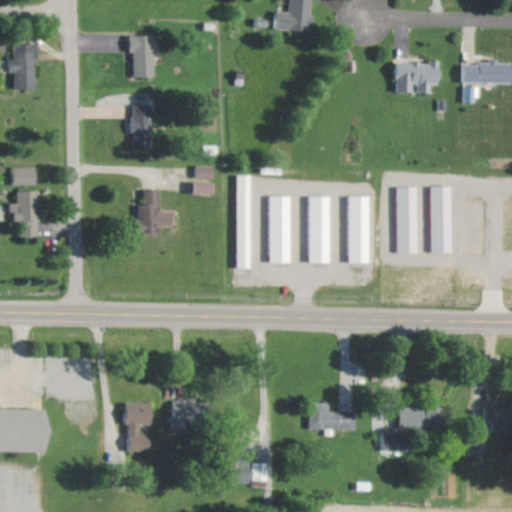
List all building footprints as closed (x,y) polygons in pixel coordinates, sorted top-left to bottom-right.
[(305,0),(283,0),(283,10),(270,10),(269,28),(304,30),(305,0)] [(148,76),(149,35),(122,34),(122,51),(127,51),(127,75),(148,76)] [(33,42),(9,43),(10,59),(3,59),(3,71),(9,71),(9,88),(29,87),(29,58),(33,58),(33,42)] [(388,91),(405,91),(406,83),(412,83),(411,92),(425,92),(425,83),(435,83),(435,60),(424,59),(423,62),(389,61),(388,91)] [(456,81),(507,82),(507,60),(483,60),(483,63),(457,62),(456,81)] [(472,102),(473,86),(459,85),(459,102),(472,102)] [(126,149),(147,149),(146,104),(126,104),(126,149)] [(190,177),(208,177),(208,164),(190,164),(190,177)] [(28,183),(28,166),(5,166),(6,184),(28,183)] [(230,268),(244,268),(246,174),(231,174),(230,268)] [(205,182),(184,181),(184,192),(205,193),(205,182)] [(412,185),(390,186),(391,252),(413,251),(412,185)] [(426,251),(448,251),(446,185),(425,185),(426,251)] [(153,188),(137,188),(137,204),(132,204),(132,217),(127,217),(127,233),(154,233),(154,225),(165,225),(165,210),(154,210),(153,188)] [(33,190),(11,190),(11,202),(4,202),(4,212),(7,212),(7,221),(14,221),(13,236),(33,236),(33,190)] [(264,262),(285,262),(285,195),(264,194),(264,262)] [(324,262),(324,195),(303,195),(304,262),(324,262)] [(343,262),(363,261),(362,195),(342,195),(343,262)] [(144,402),(120,401),(120,450),(142,451),(142,433),(133,433),(133,423),(144,424),(144,402)] [(187,402),(166,401),(165,421),(186,422),(187,402)] [(350,428),(350,410),(324,410),(324,402),(303,401),(303,428),(350,428)] [(479,424),(487,424),(487,434),(499,434),(500,405),(479,405),(479,424)] [(438,406),(393,406),(393,428),(437,429),(438,406)] [(0,450),(36,452),(37,409),(0,407),(0,450)] [(377,450),(397,450),(397,432),(376,432),(377,450)] [(464,453),(481,454),(482,438),(464,437),(464,453)] [(221,458),(222,482),(243,482),(242,458),(221,458)] [(263,479),(263,462),(248,462),(247,479),(263,479)]
